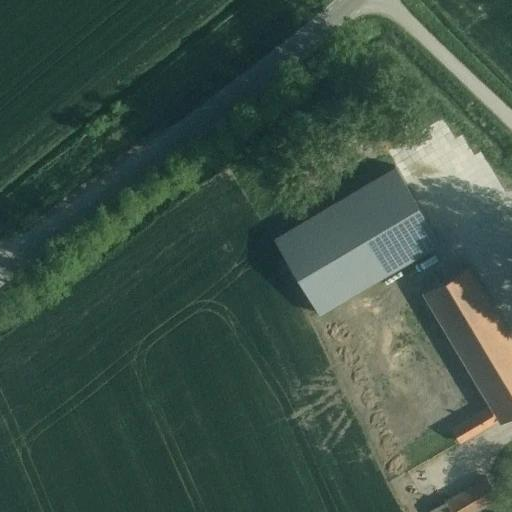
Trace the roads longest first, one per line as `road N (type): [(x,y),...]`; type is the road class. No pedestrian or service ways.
road 1 (tertiary): [(72,219),(354,0)]
road 2 (unclassified): [(511,123),(381,0)]
